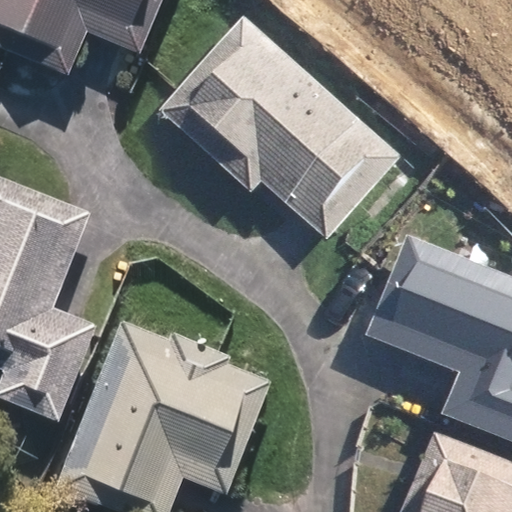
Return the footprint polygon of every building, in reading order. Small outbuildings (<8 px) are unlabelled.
[(73,23),(126,44),(144,0),(0,0),(0,43),(55,67),(73,23)] [(262,181),(330,239),(401,156),(242,18),(160,110),(253,192),(262,181)] [(0,392),(46,411),(84,316),(42,299),(81,206),(0,174),(0,392)] [(442,414),(511,442),(511,275),(408,234),(367,336),(459,371),(442,414)] [(47,476),(137,511),(150,511),(169,467),(215,485),(259,374),(216,357),(220,349),(161,326),(158,333),(112,314),(47,476)] [(511,511),(511,460),(436,430),(401,511),(511,511)]
